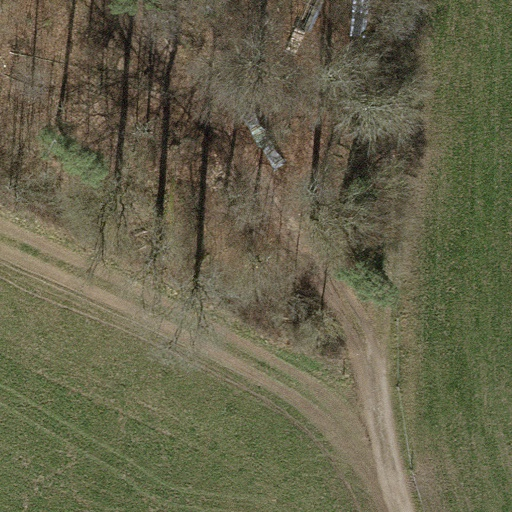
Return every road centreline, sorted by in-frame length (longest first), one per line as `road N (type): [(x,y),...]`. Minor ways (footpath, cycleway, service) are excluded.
road 1 (track): [(400,511),(361,366),(415,0)]
road 2 (track): [(131,0),(227,131),(361,366)]
